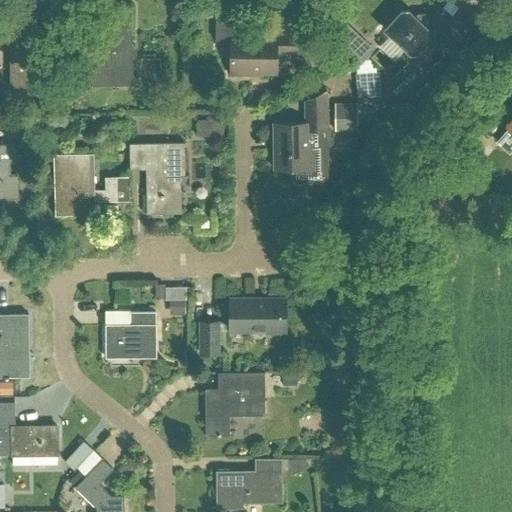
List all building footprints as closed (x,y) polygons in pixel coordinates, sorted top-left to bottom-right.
[(114,26),(77,27),(78,87),(131,86),(130,6),(113,6),(114,26)] [(401,11),(384,29),(414,56),(429,40),(446,56),(469,31),(441,6),(428,21),(423,17),(419,17),(417,19),(408,11),(401,11)] [(24,10),(24,23),(0,23),(0,45),(8,46),(9,86),(42,86),(42,33),(49,33),(49,10),(24,10)] [(274,35),(242,35),(243,15),(216,15),(215,40),(230,40),(230,73),(248,73),(248,71),(276,71),(276,51),(296,51),(296,27),(274,27),(274,35)] [(305,101),(305,122),(274,122),(274,168),(292,167),(293,175),(294,179),(297,181),(300,182),(319,182),(322,181),(325,178),(326,175),(325,129),(328,129),(327,90),(305,101)] [(334,129),(355,129),(355,104),(334,104),(334,129)] [(509,126),(496,142),(509,153),(511,149),(511,121),(509,126)] [(180,175),(183,175),(182,142),(129,143),(130,168),(145,168),(146,213),(181,212),(180,175)] [(4,173),(3,163),(16,163),(16,143),(0,143),(0,199),(26,199),(26,173),(4,173)] [(117,176),(105,176),(105,189),(94,189),(94,153),(53,153),(54,215),(95,214),(94,200),(118,200),(117,176)] [(279,332),(279,330),(282,330),(281,297),(229,298),(230,330),(265,329),(265,332),(279,332)] [(131,324),(104,325),(105,358),(156,357),(155,311),(130,312),(131,324)] [(29,313),(0,313),(0,377),(30,377),(29,313)] [(216,321),(199,321),(200,354),(217,354),(216,321)] [(218,372),(218,387),(205,387),(205,434),(231,434),(231,415),(266,415),(265,371),(218,372)] [(40,426),(15,427),(14,402),(0,402),(0,454),(57,454),(57,425),(40,426)] [(103,458),(76,485),(97,507),(98,511),(94,511),(93,511),(125,511),(125,495),(111,495),(99,482),(113,468),(103,458)] [(284,458),(255,458),(255,470),(216,470),(216,508),(245,508),(245,503),(284,502),(284,458)]
